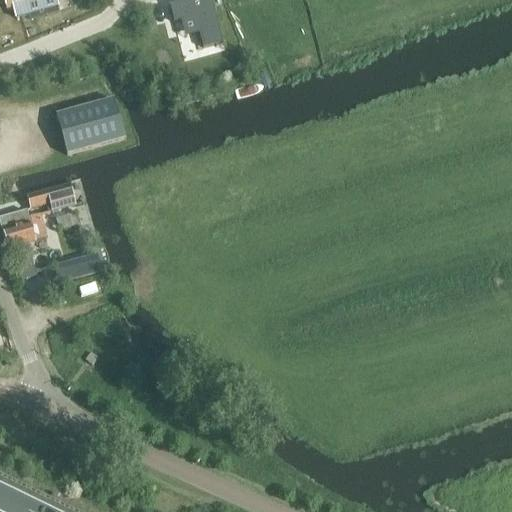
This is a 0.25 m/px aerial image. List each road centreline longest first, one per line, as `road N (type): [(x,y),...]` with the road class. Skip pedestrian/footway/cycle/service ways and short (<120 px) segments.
road 1 (unclassified): [(275,511),(50,405),(0,278)]
road 2 (unknown): [(0,67),(109,0)]
